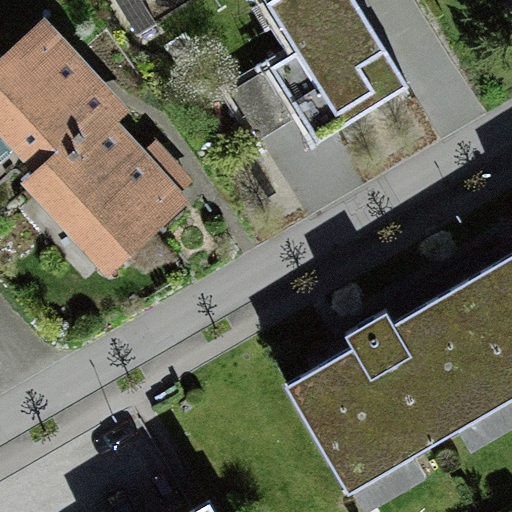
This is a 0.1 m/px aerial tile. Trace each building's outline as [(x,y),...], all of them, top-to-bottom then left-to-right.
[(275,0),(304,44),(360,9),(354,0),(275,0)] [(406,81),(360,9),(304,44),(231,90),(262,138),(334,92),(350,117),(406,81)] [(0,114),(49,167),(106,117),(116,107),(42,24),(0,61),(0,114)] [(35,180),(49,167),(0,114),(0,187),(22,167),(35,180)] [(106,117),(49,167),(35,180),(29,185),(104,268),(180,200),(106,117)] [(511,237),(424,286),(511,441),(511,237)] [(390,511),(511,444),(511,441),(424,286),(234,393),(300,511),(390,511)] [(209,511),(204,502),(183,511),(209,511)]
